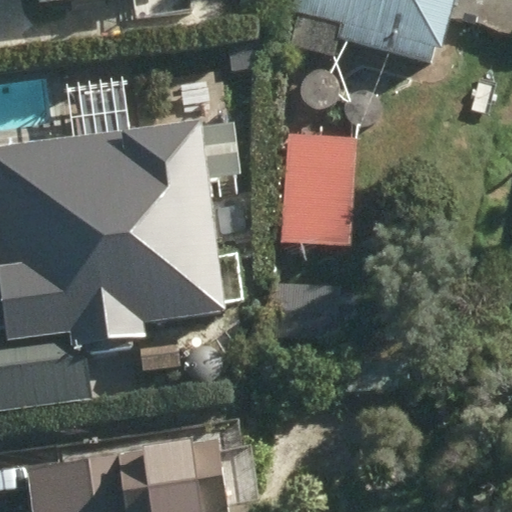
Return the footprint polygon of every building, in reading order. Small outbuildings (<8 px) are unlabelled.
[(292,0),(289,16),(296,18),(288,51),(333,62),(338,43),(427,65),(430,52),(439,54),(452,0),(292,0)] [(320,116),(328,115),(335,111),(341,105),(344,98),(344,90),(342,82),(338,76),(331,71),(324,69),(316,69),(309,72),(303,76),(299,83),(297,90),(298,97),(301,104),(306,110),(312,114),(320,116)] [(371,134),(379,133),(386,129),(392,123),(395,116),(395,108),(393,101),(389,94),(382,89),(375,87),(367,87),(360,90),(354,95),(350,101),(349,108),(349,116),(352,123),(357,128),(363,132),(371,134)] [(144,321),(227,310),(210,178),(239,174),(233,122),(202,126),(201,121),(0,147),(0,273),(1,278),(0,278),(0,328),(4,328),(6,341),(72,333),(73,344),(146,335),(144,321)] [(285,141),(278,248),(345,252),(352,146),(285,141)] [(206,385),(214,384),(221,381),(226,375),(230,368),(230,360),(228,352),(224,345),(217,341),(209,338),(202,339),(195,341),(189,346),(185,352),(183,360),(184,367),(187,374),(192,380),(198,383),(206,385)] [(0,409),(92,398),(85,350),(66,353),(64,340),(0,348),(0,409)] [(352,368),(351,391),(403,392),(403,368),(352,368)] [(220,511),(212,450),(26,475),(30,511),(220,511)]
